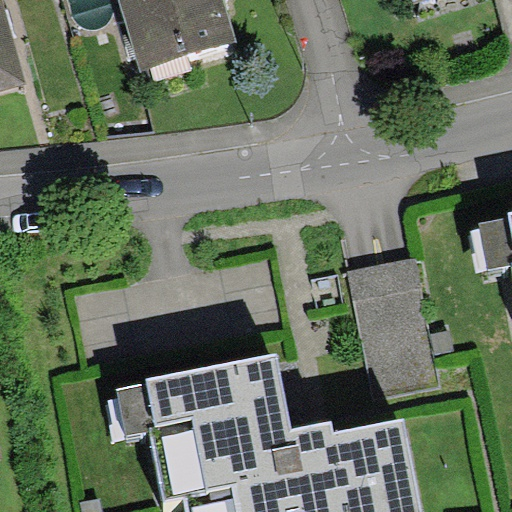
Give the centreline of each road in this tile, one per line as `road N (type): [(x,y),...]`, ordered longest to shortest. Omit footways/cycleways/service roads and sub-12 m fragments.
road 1 (residential): [(344,162),(0,196)]
road 2 (residential): [(511,123),(344,162)]
road 3 (residential): [(314,0),(330,51),(344,162)]
